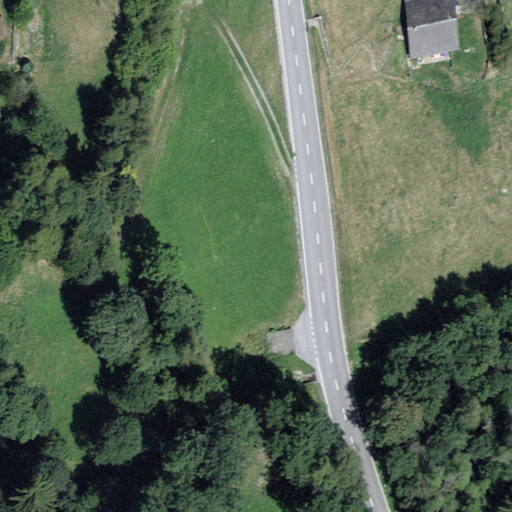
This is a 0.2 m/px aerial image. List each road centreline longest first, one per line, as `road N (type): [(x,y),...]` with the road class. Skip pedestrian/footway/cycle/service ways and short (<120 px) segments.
road 1 (track): [(3,0),(2,81),(17,119),(92,210),(126,272),(140,177),(190,0)]
road 2 (tertiary): [(375,511),(327,335),(288,0)]
road 3 (track): [(204,0),(274,125),(286,162),(310,172)]
